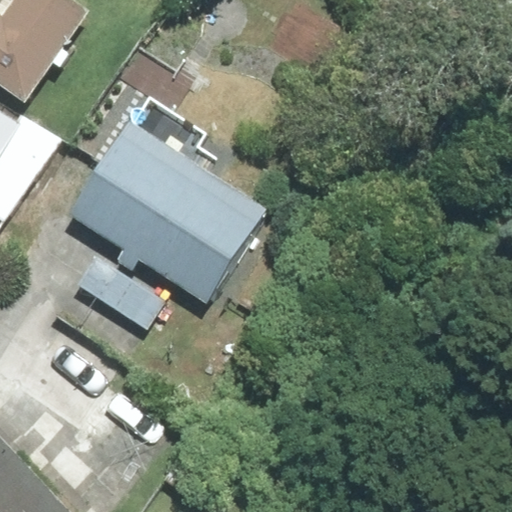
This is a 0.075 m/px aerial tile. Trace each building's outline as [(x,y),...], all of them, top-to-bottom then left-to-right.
[(101,6),(90,0),(34,0),(26,15),(0,0),(0,71),(48,99),(101,6)] [(0,95),(0,227),(10,234),(69,138),(0,95)] [(133,126),(76,215),(208,300),(265,211),(133,126)] [(178,300),(103,254),(85,284),(160,330),(178,300)] [(160,370),(65,307),(13,384),(109,447),(160,370)] [(0,511),(95,511),(0,415),(0,511)]
